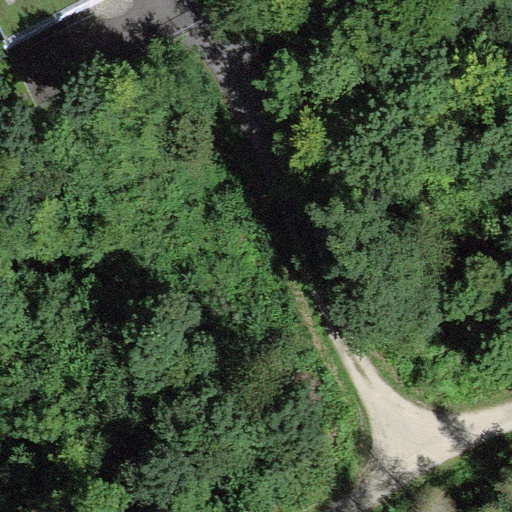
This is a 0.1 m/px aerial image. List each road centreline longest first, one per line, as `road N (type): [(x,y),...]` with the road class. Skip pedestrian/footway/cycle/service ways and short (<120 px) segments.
road 1 (track): [(420,467),(345,345),(196,0)]
road 2 (track): [(511,415),(345,511)]
